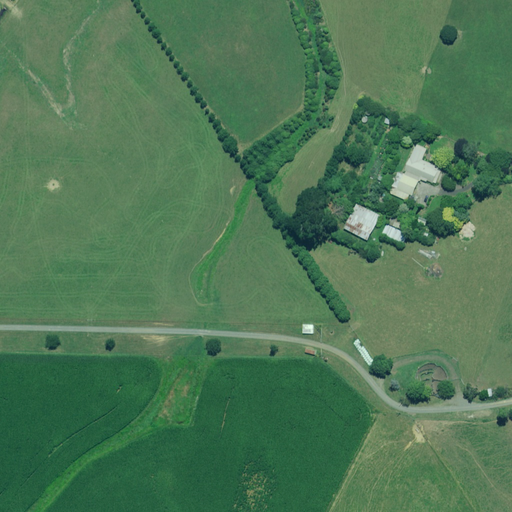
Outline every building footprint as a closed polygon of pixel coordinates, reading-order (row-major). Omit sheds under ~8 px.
[(404,175),(398,173),(389,193),(407,201),(410,195),(413,196),(422,177),(435,183),(441,170),(423,161),(427,151),(416,147),(406,170),(408,171),(406,175),(404,174),(404,175)] [(381,216),(358,204),(345,229),(368,241),(381,216)] [(402,218),(392,215),(389,225),(399,228),(402,218)] [(432,231),(426,228),(422,235),(428,238),(432,231)] [(406,239),(388,231),(386,235),(404,243),(406,239)] [(315,334),(315,325),(304,325),(304,334),(315,334)]
